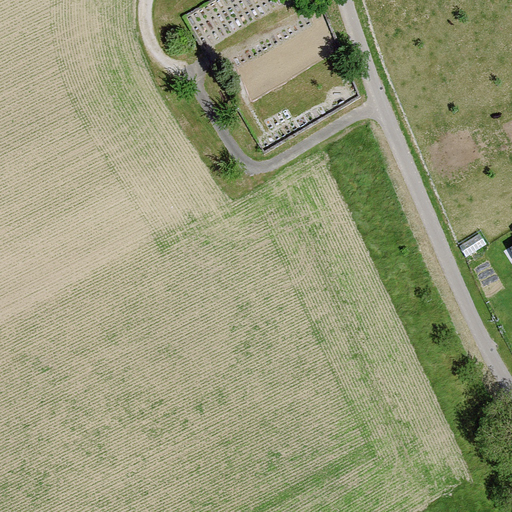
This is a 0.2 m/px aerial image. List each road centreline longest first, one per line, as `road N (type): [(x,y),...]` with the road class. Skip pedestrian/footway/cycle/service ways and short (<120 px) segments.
road 1 (track): [(354,0),(382,106),(511,393)]
road 2 (track): [(150,0),(156,60),(188,73),(249,174),(382,106)]
